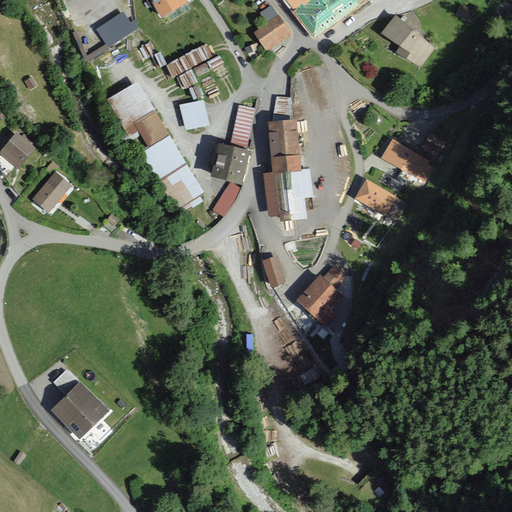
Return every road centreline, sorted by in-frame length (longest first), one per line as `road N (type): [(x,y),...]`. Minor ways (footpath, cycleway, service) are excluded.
road 1 (residential): [(252,178),(291,275),(306,280),(317,271),(359,169),(344,120),(350,79)]
road 2 (track): [(228,224),(289,434),(310,455),(372,476)]
road 3 (residential): [(0,315),(24,381),(130,511)]
road 4 (unclassified): [(350,79),(388,104),(443,111),(464,105),(511,63)]
road 5 (unclassified): [(25,240),(53,234),(149,249),(207,245)]
